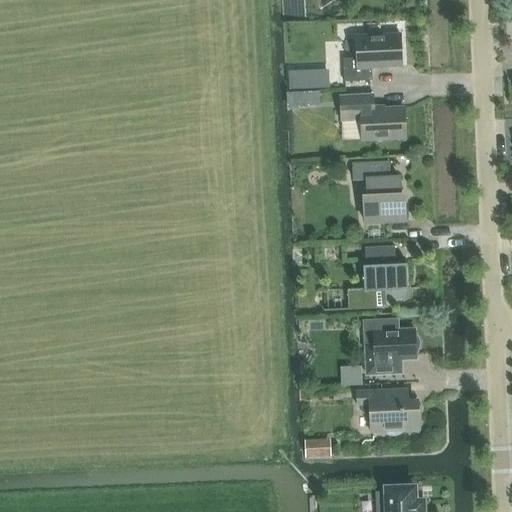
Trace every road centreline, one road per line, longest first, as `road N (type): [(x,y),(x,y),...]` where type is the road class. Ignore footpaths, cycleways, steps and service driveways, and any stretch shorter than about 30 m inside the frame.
road 1 (residential): [(498,326),(482,0)]
road 2 (residential): [(508,511),(498,326)]
